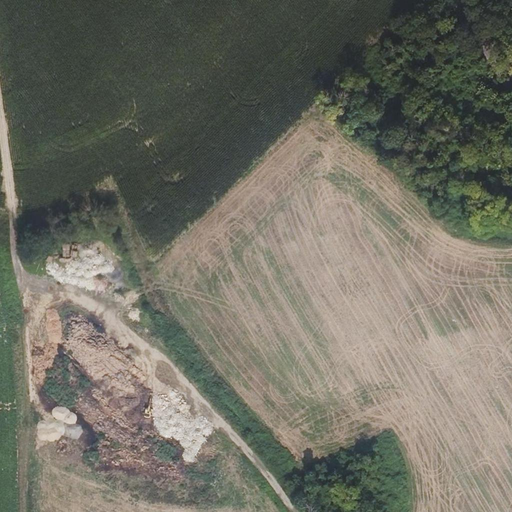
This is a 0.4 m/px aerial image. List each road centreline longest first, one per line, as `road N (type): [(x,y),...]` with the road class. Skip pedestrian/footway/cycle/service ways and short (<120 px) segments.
road 1 (track): [(0,132),(16,253),(25,511)]
road 2 (track): [(291,511),(161,344),(79,292),(17,272)]
